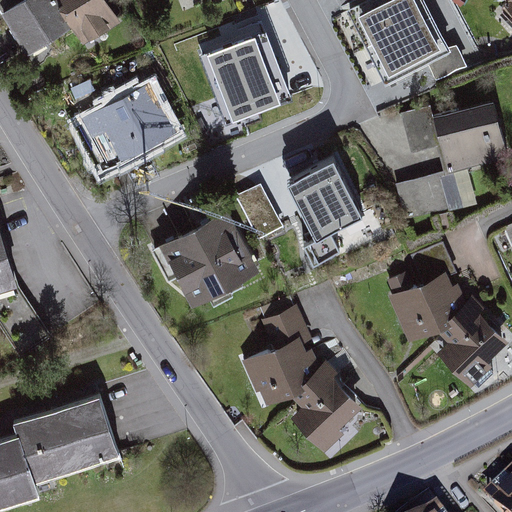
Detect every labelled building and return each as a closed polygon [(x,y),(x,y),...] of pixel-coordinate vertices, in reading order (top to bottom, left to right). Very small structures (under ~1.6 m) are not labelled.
[(54,0),(21,0),(3,12),(30,55),(72,28),(54,0)] [(123,20),(110,0),(58,0),(87,44),(123,20)] [(401,0),(362,0),(348,8),(388,82),(433,58),(401,0)] [(229,40),(192,54),(205,88),(237,76),(251,114),(298,97),(274,33),(232,48),(229,40)] [(154,89),(84,119),(105,167),(175,137),(154,89)] [(498,102),(437,117),(451,172),(511,158),(498,102)] [(427,109),(400,118),(412,154),(439,146),(427,109)] [(338,158),(293,179),(321,237),(307,244),(319,271),(343,259),(335,242),(370,225),(338,158)] [(402,192),(411,226),(480,206),(470,173),(402,192)] [(264,188),(238,201),(256,239),(282,227),(264,188)] [(164,245),(193,310),(266,278),(237,212),(164,245)] [(0,293),(23,286),(4,223),(0,224),(0,293)] [(421,282),(390,296),(414,350),(449,327),(444,317),(465,300),(441,240),(409,253),(421,282)] [(464,330),(438,355),(471,391),(502,362),(511,333),(511,319),(484,289),(453,318),(464,330)] [(278,346),(246,359),(270,414),(305,390),(301,381),(321,363),(310,332),(297,303),(265,317),(278,346)] [(321,393),(294,418),(328,454),(359,425),(372,387),(340,353),(310,381),(321,393)] [(0,441),(0,511),(3,511),(41,500),(35,482),(123,452),(103,394),(18,422),(22,434),(0,441)] [(511,511),(511,474),(486,498),(499,511),(511,511)]
